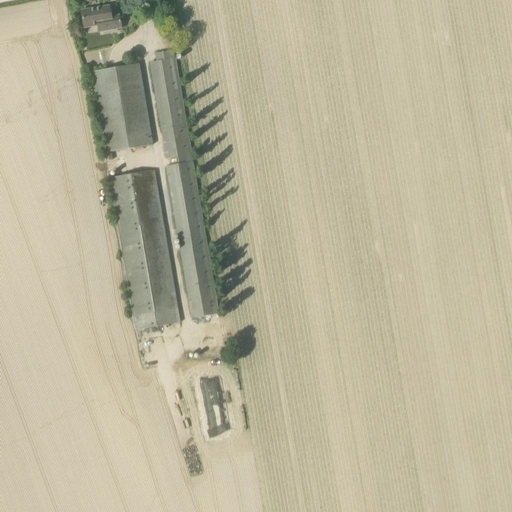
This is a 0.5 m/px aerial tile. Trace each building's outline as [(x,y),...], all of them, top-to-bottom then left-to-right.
[(121,29),(119,16),(111,17),(109,7),(81,11),(83,28),(97,26),(98,33),(104,32),(121,29)] [(150,63),(152,73),(164,143),(167,159),(177,158),(191,155),(175,61),(173,51),(156,54),(157,62),(150,63)] [(91,73),(105,154),(106,162),(113,161),(111,153),(152,146),(139,65),(91,73)] [(218,315),(192,162),(178,165),(167,166),(192,319),(218,315)] [(155,171),(151,172),(111,179),(136,331),(181,323),(155,171)]
